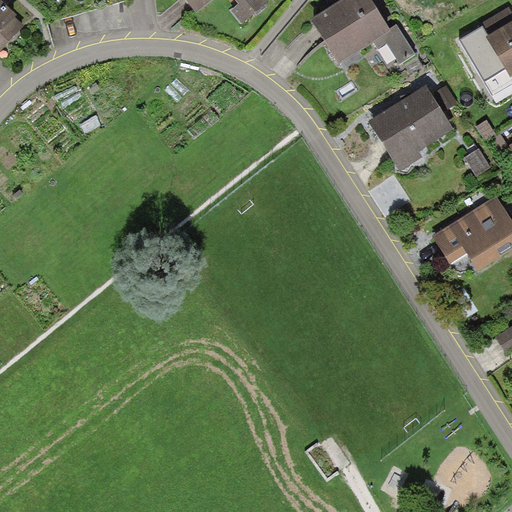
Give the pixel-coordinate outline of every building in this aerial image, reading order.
[(1,0),(0,0),(0,53),(25,26),(17,19),(19,16),(2,1),(1,0)] [(185,0),(197,14),(214,0),(235,0),(238,4),(231,10),(243,24),(269,3),(266,0),(185,0)] [(370,0),(345,0),(313,20),(341,64),(374,43),(390,69),(415,54),(397,26),(390,31),(370,0)] [(486,26),(461,40),(493,95),(511,83),(511,12),(509,8),(484,22),(486,26)] [(426,86),(370,123),(403,171),(422,158),(418,152),(454,128),(426,86)] [(447,86),(434,94),(445,111),(457,103),(447,86)] [(479,148),(466,157),(477,175),(491,167),(479,148)] [(511,219),(497,196),(435,235),(453,264),(469,255),(479,271),(511,250),(511,219)] [(511,325),(497,336),(510,353),(511,351),(511,325)]
